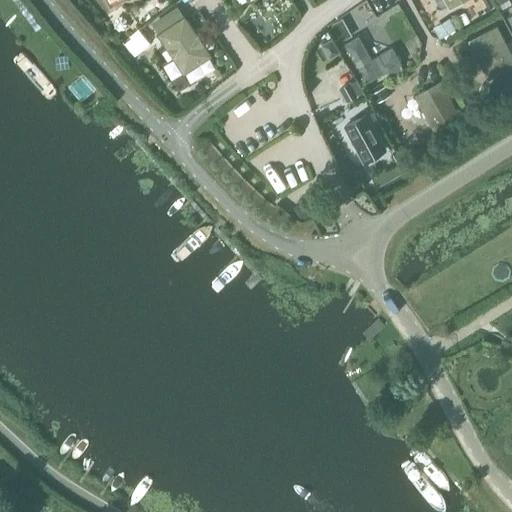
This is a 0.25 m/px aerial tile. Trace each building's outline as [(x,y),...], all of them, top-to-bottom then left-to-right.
[(368,0),(362,0),(350,9),(361,25),(377,13),(368,0)] [(444,0),(450,9),(465,0),(444,0)] [(195,64),(209,55),(185,18),(159,35),(180,68),(182,69),(187,70),(190,70),(194,67),(195,64)] [(137,55),(152,42),(139,27),(124,40),(137,55)] [(488,79),(511,65),(511,55),(497,28),(469,43),(488,79)] [(392,47),(370,59),(358,38),(345,46),(365,83),(401,63),(392,47)] [(433,131),(459,116),(441,83),(415,97),(433,131)] [(364,115),(343,127),(363,162),(384,150),(364,115)] [(379,319),(362,332),(369,341),(386,328),(379,319)]
